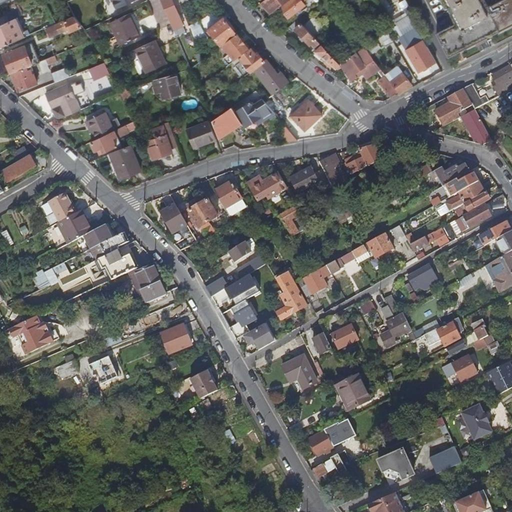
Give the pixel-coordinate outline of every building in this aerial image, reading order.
[(114,0),(119,8),(136,0),(114,0)] [(172,0),(161,0),(174,29),(184,26),(181,20),(179,14),(172,0)] [(265,0),(262,3),(272,13),(288,0),(265,0)] [(289,0),(281,7),(290,18),(300,10),(298,6),(305,0),(289,0)] [(511,0),(502,0),(489,7),(485,0),(444,0),(456,23),(437,33),(449,57),(481,41),(511,24),(511,0)] [(123,46),(143,35),(128,7),(108,18),(123,46)] [(6,13),(9,21),(10,21),(17,17),(22,15),(19,8),(6,13)] [(215,11),(202,21),(207,28),(221,18),(215,11)] [(83,26),(76,16),(48,28),(51,36),(69,29),(70,31),(83,26)] [(9,21),(0,24),(0,47),(25,36),(17,17),(10,21),(9,21)] [(305,25),(315,37),(324,28),(314,17),(305,25)] [(222,45),(224,44),(237,34),(225,18),(217,24),(219,26),(212,31),(222,45)] [(315,37),(305,25),(298,18),(290,26),(294,31),(296,29),(310,44),(312,43),(317,48),(322,44),(315,37)] [(184,26),(174,29),(177,35),(186,31),(184,26)] [(417,27),(405,34),(411,45),(423,38),(417,27)] [(203,29),(194,36),(198,44),(199,47),(210,38),(203,29)] [(387,31),(383,34),(387,45),(393,41),(387,31)] [(235,45),(242,54),(250,48),(238,33),(237,34),(224,44),(228,50),(235,45)] [(155,39),(136,48),(148,72),(166,63),(155,39)] [(373,41),(366,46),(369,51),(380,44),(376,39),(373,41)] [(437,61),(424,40),(406,50),(419,71),(437,61)] [(32,50),(37,62),(40,61),(46,59),(55,55),(56,55),(67,51),(73,49),(71,43),(64,45),(65,47),(62,48),(61,45),(49,49),(47,46),(40,49),(40,47),(32,50)] [(337,67),(341,64),(323,45),(315,51),(317,52),(315,55),(320,59),(322,56),(337,67)] [(5,54),(12,73),(27,67),(33,64),(25,46),(5,54)] [(369,51),(366,46),(347,59),(349,62),(343,66),(352,78),(357,74),(359,76),(364,72),(376,64),(371,58),(373,57),(369,51)] [(251,71),(254,69),(265,60),(259,52),(257,54),(252,47),(250,48),(242,54),(240,56),(239,57),(242,60),(235,65),(236,65),(242,74),(244,77),(251,71)] [(58,60),(56,55),(55,55),(46,59),(48,64),(58,60)] [(233,62),(235,65),(242,60),(239,57),(233,62)] [(50,68),(48,64),(46,59),(40,61),(43,71),(50,68)] [(254,69),(274,94),(290,83),(284,74),(281,77),(279,74),(267,59),(265,60),(254,69)] [(95,79),(110,72),(106,63),(90,69),(95,79)] [(376,64),(364,72),(368,77),(379,68),(376,64)] [(27,67),(12,73),(19,90),(39,82),(34,70),(32,65),(27,67)] [(236,65),(234,67),(241,75),(242,74),(236,65)] [(412,85),(398,66),(389,72),(394,79),(391,82),(400,93),(400,94),(404,91),(412,85)] [(511,90),(511,66),(493,76),(497,82),(494,84),(501,97),(511,90)] [(52,73),(56,82),(71,76),(67,67),(52,73)] [(394,79),(389,72),(386,75),(391,82),(394,79)] [(182,93),(177,74),(159,79),(160,85),(155,86),(157,93),(163,92),(164,98),(182,93)] [(385,75),(378,80),(391,97),(397,92),(385,75)] [(72,87),(70,83),(47,93),(54,108),(59,119),(67,116),(82,110),(74,92),(85,87),(83,82),(72,87)] [(474,84),(466,89),(477,110),(485,105),(474,84)] [(126,88),(120,90),(125,100),(130,97),(126,88)] [(473,105),(464,90),(449,98),(452,103),(436,111),(445,126),(460,118),(458,114),(473,105)] [(258,124),(276,113),(265,101),(263,98),(254,104),(252,101),(236,112),(245,127),(256,120),(258,124)] [(292,115),(306,130),(323,114),(309,99),(292,115)] [(213,120),(220,138),(242,123),(232,107),(213,120)] [(87,121),(96,139),(111,132),(115,130),(107,112),(87,121)] [(134,121),(115,130),(119,137),(137,128),(134,121)] [(217,139),(211,121),(187,129),(194,147),(217,139)] [(493,141),(484,123),(473,129),(475,135),(471,137),(475,139),(477,138),(478,140),(481,138),(484,145),(493,141)] [(154,145),(151,146),(155,157),(156,158),(165,155),(165,154),(164,152),(173,149),(173,148),(179,146),(173,131),(167,134),(164,126),(155,129),(158,137),(151,139),(154,145)] [(298,138),(287,126),(281,130),(290,141),(296,140),(298,138)] [(142,128),(138,129),(143,139),(147,138),(142,128)] [(467,130),(471,137),(475,135),(473,129),(472,128),(467,130)] [(111,132),(96,139),(92,141),(97,151),(103,147),(106,152),(118,146),(111,132)] [(131,144),(111,153),(122,180),(142,172),(131,144)] [(353,175),(384,158),(376,145),(361,150),(365,157),(348,165),(353,175)] [(164,152),(165,154),(165,155),(156,158),(157,161),(170,156),(169,154),(174,151),(173,149),(164,152)] [(9,181),(37,165),(31,154),(3,170),(9,181)] [(321,162),(333,185),(342,181),(335,167),(341,163),(336,154),(321,162)] [(420,180),(433,173),(429,165),(416,172),(420,180)] [(435,172),(443,187),(458,178),(469,172),(479,167),(467,165),(459,168),(458,166),(445,174),(442,168),(435,172)] [(313,167),(292,179),(299,192),(314,184),(315,188),(322,185),(313,167)] [(269,198),(289,187),(280,172),(265,181),(262,175),(248,183),(258,200),(267,195),(269,198)] [(479,182),(480,181),(475,173),(470,175),(469,172),(458,178),(443,187),(450,198),(453,196),(479,182)] [(233,180),(216,190),(226,208),(243,198),(233,180)] [(465,204),(485,192),(481,184),(479,182),(453,196),(455,198),(447,202),(451,211),(465,204)] [(485,192),(465,204),(467,208),(474,205),(476,207),(491,199),(487,192),(485,192)] [(47,202),(58,223),(76,214),(65,193),(47,202)] [(210,199),(200,204),(211,221),(219,216),(210,199)] [(486,204),(492,215),(495,214),(488,202),(486,204)] [(189,225),(177,203),(162,212),(174,234),(189,225)] [(211,221),(200,204),(191,210),(201,227),(211,221)] [(492,215),(486,204),(464,216),(470,228),(492,215)] [(301,214),(297,205),(280,216),(282,219),(293,237),(300,233),(292,220),(301,214)] [(338,216),(341,222),(354,215),(355,215),(352,209),(338,216)] [(81,211),(76,214),(58,223),(57,224),(68,245),(83,237),(92,232),(81,211)] [(234,222),(228,211),(224,213),(230,224),(234,222)] [(467,230),(470,228),(464,216),(461,218),(467,230)] [(511,229),(507,221),(479,236),(485,246),(496,240),(511,230),(511,229)] [(451,222),(445,225),(452,237),(458,234),(451,222)] [(400,225),(406,236),(409,234),(403,224),(400,225)] [(92,232),(83,237),(90,250),(91,249),(103,243),(111,239),(105,225),(92,232)] [(406,236),(400,225),(393,229),(401,243),(408,239),(406,236)] [(443,229),(435,234),(441,245),(450,240),(443,229)] [(511,230),(496,240),(505,255),(511,251),(511,230)] [(103,243),(91,249),(96,258),(101,255),(102,258),(107,256),(116,251),(114,248),(128,242),(123,233),(113,238),(111,239),(103,243)] [(386,233),(368,243),(377,258),(387,252),(389,255),(396,252),(387,235),(386,233)] [(197,244),(199,243),(194,234),(187,238),(192,245),(196,243),(197,244)] [(415,243),(411,245),(415,252),(430,243),(426,236),(415,243)] [(258,248),(252,238),(231,252),(237,261),(258,248)] [(207,246),(204,240),(199,243),(197,244),(201,250),(207,246)] [(125,246),(136,269),(137,269),(139,268),(128,245),(125,246)] [(368,252),(365,245),(356,250),(353,251),(356,258),(357,258),(368,252)] [(102,258),(98,260),(103,270),(105,269),(111,281),(117,278),(126,274),(129,272),(136,269),(125,246),(118,250),(116,251),(107,256),(102,258)] [(348,262),(356,258),(353,251),(345,256),(348,262)] [(511,251),(505,255),(495,261),(504,278),(499,280),(504,289),(511,284),(511,251)] [(368,252),(357,258),(359,263),(371,256),(368,252)] [(264,257),(244,269),(248,275),(268,263),(264,257)] [(341,269),(336,261),(328,265),(332,273),(333,274),(341,269)] [(449,266),(458,281),(463,278),(458,269),(462,267),(458,261),(449,266)] [(161,281),(154,264),(138,272),(136,273),(144,289),(142,290),(147,303),(166,294),(160,282),(161,281)] [(277,281),(267,264),(263,267),(267,274),(261,278),(270,295),(277,291),(273,283),(277,281)] [(323,278),(332,273),(328,265),(315,273),(304,278),(312,291),(314,295),(328,286),(323,278)] [(41,290),(61,280),(54,266),(34,275),(41,290)] [(430,266),(409,278),(416,290),(421,287),(422,289),(425,290),(439,282),(433,271),(434,270),(433,267),(431,268),(430,266)] [(267,274),(263,267),(252,275),(256,281),(261,278),(267,274)] [(458,269),(463,278),(467,276),(462,267),(458,269)] [(138,272),(137,269),(136,269),(129,272),(144,305),(147,303),(142,290),(144,289),(136,273),(138,272)] [(308,306),(289,273),(278,280),(283,290),(285,293),(282,295),(285,300),(273,306),(279,316),(282,320),(308,306)] [(126,274),(117,278),(119,282),(128,278),(126,274)] [(256,281),(252,275),(238,284),(230,289),(236,299),(238,297),(244,293),(243,292),(255,284),(257,283),(256,281)] [(312,291),(304,278),(298,282),(306,295),(312,291)] [(207,288),(212,297),(227,288),(222,279),(207,288)] [(244,293),(238,297),(240,300),(257,289),(255,284),(243,292),(244,293)] [(414,293),(411,295),(416,304),(419,303),(421,302),(418,297),(417,298),(414,293)] [(189,308),(184,299),(170,305),(174,315),(189,308)] [(362,305),(366,312),(377,307),(373,300),(362,305)] [(417,339),(404,314),(396,318),(389,306),(382,310),(393,330),(382,336),(388,347),(400,341),(397,337),(410,330),(410,332),(410,335),(413,341),(417,339)] [(133,326),(135,331),(142,328),(169,316),(172,315),(169,308),(165,309),(149,316),(148,314),(131,321),(121,326),(122,329),(130,327),(133,326)] [(254,329),(269,322),(264,314),(250,321),(254,329)] [(38,316),(11,329),(15,338),(19,336),(28,354),(55,341),(51,332),(47,334),(45,330),(49,328),(47,323),(45,323),(42,325),(38,316)] [(487,326),(482,316),(471,321),(477,332),(448,349),(451,355),(482,340),(490,336),(485,327),(487,326)] [(414,330),(418,338),(427,334),(426,332),(441,325),(438,319),(414,330)] [(453,321),(454,323),(439,331),(438,329),(426,335),(429,339),(430,340),(432,344),(443,339),(446,346),(462,338),(459,333),(464,330),(458,319),(453,321)] [(184,324),(162,333),(170,353),(192,344),(184,324)] [(251,332),(246,334),(252,345),(255,343),(259,350),(275,341),(265,324),(254,329),(251,332)] [(340,349),(359,339),(352,325),(333,334),(340,349)] [(57,329),(51,332),(55,341),(61,338),(57,329)] [(105,340),(108,347),(122,341),(119,334),(105,340)] [(332,349),(325,334),(314,339),(321,354),(332,349)] [(494,343),(488,346),(491,353),(501,349),(498,341),(494,343)] [(318,382),(304,355),(283,366),(291,382),(299,378),(304,389),(318,382)] [(478,373),(469,355),(453,363),(462,381),(478,373)] [(70,356),(63,359),(65,364),(73,361),(70,356)] [(118,376),(109,356),(89,365),(94,376),(96,375),(100,384),(118,376)] [(65,364),(54,368),(59,380),(77,372),(73,361),(65,364)] [(496,396),(511,387),(511,367),(509,362),(498,367),(485,374),(496,396)] [(207,396),(217,391),(207,371),(190,379),(200,399),(207,396)] [(372,400),(360,375),(353,379),(351,375),(336,383),(350,411),(372,400)] [(481,406),(463,413),(474,440),(492,433),(489,424),(490,424),(486,414),(484,414),(481,406)] [(336,449),(326,431),(310,440),(319,455),(330,449),(332,451),(336,449)] [(437,474),(462,463),(455,447),(430,458),(437,474)] [(404,449),(378,460),(384,472),(391,469),(401,472),(404,479),(415,474),(404,449)] [(333,460),(315,469),(318,474),(315,475),(317,478),(337,468),(333,460)] [(502,484),(503,487),(510,483),(505,473),(498,477),(502,484)] [(344,482),(340,474),(336,476),(340,484),(344,482)] [(493,511),(484,490),(457,503),(460,511),(493,511)] [(377,511),(405,511),(396,492),(369,505),(372,511),(376,511),(377,511)]
